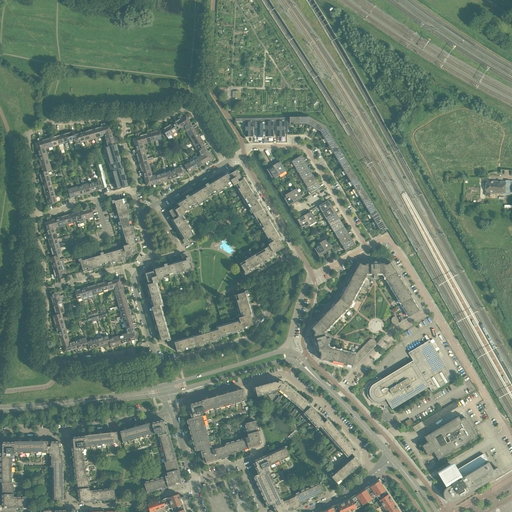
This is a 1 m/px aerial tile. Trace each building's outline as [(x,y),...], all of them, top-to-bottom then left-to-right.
[(268,0),(295,41),(321,81),(341,113),(353,132),(354,131),(342,112),(322,80),(296,40),(270,0),(261,0),(262,2),(290,44),(316,84),(336,116),(348,135),(349,135),(337,116),(316,84),(291,44),(263,1),(262,0),(268,0)] [(312,0),(320,12),(329,26),(337,40),(345,54),(353,67),(361,82),(369,96),(376,110),(384,124),(414,180),(415,180),(385,124),(377,109),(369,95),(362,81),(354,67),(346,53),(338,39),(329,25),(321,11),(314,0),(305,0),(306,2),(315,15),(323,29),(331,43),(339,57),(347,71),(355,85),(363,99),(371,113),(378,127),(393,155),(409,183),(410,183),(379,127),(372,113),(364,98),(356,84),(348,70),(340,56),(332,42),(324,29),(315,15),(307,1),(306,0),(312,0)] [(179,116),(186,126),(190,123),(186,116),(184,118),(182,115),(179,116)] [(181,129),(184,128),(183,127),(186,126),(179,116),(178,117),(178,119),(180,118),(180,119),(177,121),(181,129)] [(299,128),(299,117),(287,118),(287,120),(287,128),(289,128),(289,125),(290,125),(293,125),(295,125),(296,128),(299,128)] [(307,125),(309,117),(299,117),(299,128),(303,128),(303,124),(307,124),(307,125)] [(312,131),(317,122),(309,117),(307,125),(307,124),(310,126),(309,129),(312,131)] [(177,132),(181,129),(177,121),(172,124),(177,132)] [(320,132),(325,126),(317,122),(312,131),(315,132),(317,130),(320,132)] [(105,123),(103,124),(106,135),(112,134),(110,126),(106,127),(105,123)] [(184,128),(186,132),(197,126),(196,124),(192,126),(190,123),(186,126),(183,127),(184,128)] [(277,123),(277,137),(285,137),(284,123),(277,123)] [(172,135),(173,134),(177,132),(172,124),(167,127),(172,135)] [(186,132),(189,137),(197,132),(195,128),(196,128),(196,129),(198,128),(197,126),(186,132)] [(321,140),(330,135),(325,126),(320,132),(322,135),(320,137),(321,140)] [(174,136),(173,134),(172,135),(167,127),(162,130),(167,138),(171,135),(172,138),(174,136)] [(99,128),(93,129),(96,138),(97,138),(101,137),(99,128)] [(93,129),(88,131),(91,140),(95,138),(96,141),(98,140),(97,138),(96,138),(93,129)] [(159,130),(154,132),(156,141),(157,140),(164,138),(160,132),(159,130)] [(74,131),(72,132),(73,135),(74,141),(75,144),(76,144),(77,146),(75,147),(76,150),(78,149),(78,148),(79,148),(80,147),(80,146),(80,145),(81,145),(80,143),(78,134),(75,135),(74,131)] [(83,132),(78,134),(80,143),(84,141),(85,144),(87,143),(87,141),(85,141),(83,132)] [(154,132),(148,133),(151,142),(155,141),(156,144),(158,143),(157,140),(156,141),(154,132)] [(187,143),(187,144),(200,137),(197,132),(189,137),(191,141),(187,143)] [(140,133),(137,134),(141,144),(143,144),(146,144),(143,135),(139,136),(139,135),(140,135),(140,133)] [(61,135),(56,136),(59,145),(59,148),(63,147),(66,146),(65,143),(64,144),(61,135)] [(327,144),(334,140),(330,135),(321,140),(322,140),(323,143),(326,142),(327,144)] [(193,143),(195,146),(203,141),(200,137),(187,144),(188,145),(193,143)] [(42,138),(40,138),(43,150),(45,149),(48,148),(45,139),(41,140),(42,139),(42,138)] [(51,138),(45,139),(48,148),(52,147),(53,150),(55,149),(54,146),(53,147),(51,138)] [(117,138),(105,141),(107,146),(107,147),(116,144),(115,141),(118,140),(117,138)] [(328,151),(337,145),(334,140),(327,144),(328,144),(329,145),(326,148),(328,151)] [(195,146),(198,151),(208,145),(207,143),(205,143),(206,145),(205,145),(203,141),(195,146)] [(107,147),(104,147),(109,163),(109,164),(110,167),(111,170),(112,174),(115,184),(116,189),(124,187),(125,187),(128,186),(123,167),(121,162),(120,157),(118,152),(117,146),(116,145),(116,144),(107,147)] [(132,151),(133,153),(145,150),(143,144),(141,144),(135,146),(136,150),(132,151)] [(198,151),(201,156),(203,155),(208,152),(206,149),(209,147),(208,145),(198,151)] [(334,155),(340,151),(337,145),(328,151),(330,154),(333,153),(334,154),(334,155)] [(35,155),(35,158),(47,154),(45,149),(43,150),(37,151),(38,154),(35,155)] [(334,162),(343,156),(340,151),(334,155),(335,156),(333,159),(334,161),(334,162)] [(208,152),(203,155),(209,165),(211,163),(209,160),(212,158),(208,152)] [(201,156),(198,157),(203,165),(207,163),(207,164),(206,164),(207,166),(209,165),(203,155),(201,156)] [(290,160),(295,168),(305,162),(301,156),(295,159),(295,158),(290,160)] [(340,165),(347,162),(343,156),(334,162),(335,162),(336,164),(339,163),(340,165)] [(198,157),(193,160),(198,168),(203,165),(198,157)] [(139,163),(140,168),(149,165),(148,161),(151,160),(150,158),(147,159),(148,160),(139,163)] [(186,161),(188,163),(189,163),(194,171),(198,168),(193,160),(193,158),(189,161),(188,160),(186,161)] [(279,162),(273,166),(279,175),(286,171),(280,161),(279,162)] [(295,168),(299,174),(309,168),(305,162),(295,168)] [(341,172),(350,167),(347,162),(340,165),(340,166),(341,165),(342,167),(339,169),(341,172)] [(41,167),(42,172),(42,173),(48,171),(51,170),(50,166),(53,165),(52,163),(49,164),(50,165),(41,167)] [(189,163),(188,163),(184,166),(189,174),(194,171),(189,163)] [(138,172),(139,174),(151,171),(149,165),(140,168),(141,172),(140,172),(140,171),(138,172)] [(174,167),(175,169),(176,169),(178,178),(184,176),(183,175),(187,173),(182,165),(179,166),(180,168),(177,169),(176,166),(174,167)] [(279,175),(273,166),(269,168),(267,169),(266,169),(271,178),(273,177),(274,178),(279,175)] [(347,176),(353,172),(350,167),(341,172),(341,173),(341,172),(343,175),(346,174),(347,176)] [(299,174),(303,181),(313,175),(309,168),(299,174)] [(163,170),(164,172),(165,172),(168,181),(173,179),(170,171),(166,172),(166,169),(163,170)] [(236,170),(230,174),(228,176),(226,172),(177,202),(179,205),(169,211),(174,220),(171,222),(184,243),(185,242),(184,241),(202,231),(197,224),(228,205),(253,246),(235,257),(245,274),(244,274),(245,275),(276,257),(274,253),(283,248),(279,241),(279,240),(278,239),(281,237),(280,235),(246,178),(242,180),(236,170)] [(347,183),(356,178),(353,172),(347,176),(348,178),(346,180),(347,183)] [(40,179),(42,184),(51,181),(50,177),(52,176),(52,174),(49,175),(49,176),(40,179)] [(303,181),(307,187),(316,181),(314,178),(313,175),(303,181)] [(150,177),(144,178),(147,186),(150,185),(151,189),(153,188),(150,177)] [(353,187),(360,183),(356,178),(347,183),(348,183),(349,186),(352,185),(353,187)] [(92,180),(93,182),(94,182),(96,191),(102,189),(99,180),(95,182),(94,179),(92,180)] [(81,183),(82,185),(83,185),(86,194),(91,192),(88,184),(88,181),(84,182),(81,183)] [(316,181),(307,187),(311,194),(321,188),(318,184),(316,181)] [(504,205),(508,205),(511,204),(511,193),(509,193),(511,193),(511,181),(511,182),(494,181),(494,182),(487,181),(486,192),(486,196),(490,196),(490,193),(505,194),(505,195),(505,200),(504,205)] [(354,194),(363,189),(360,183),(353,187),(354,187),(355,189),(352,191),(354,194)] [(43,189),(45,194),(54,192),(53,188),(55,187),(55,185),(52,185),(52,186),(43,189)] [(71,186),(72,188),(73,188),(75,197),(81,195),(78,187),(74,188),(73,185),(71,186)] [(296,189),(289,193),(295,202),(299,200),(302,199),(300,196),(299,193),(296,189)] [(360,198),(366,194),(363,189),(354,194),(356,197),(359,196),(360,198)] [(295,202),(289,193),(285,195),(286,197),(284,198),(289,206),(295,202)] [(360,205),(369,199),(366,194),(360,198),(361,199),(359,202),(360,204),(360,205)] [(55,197),(47,200),(48,205),(57,202),(56,198),(58,197),(58,195),(55,196),(55,197)] [(114,201),(116,207),(127,204),(125,198),(114,201)] [(366,208),(366,209),(373,205),(369,199),(360,205),(361,205),(362,208),(365,207),(366,208)] [(318,206),(322,213),(332,207),(330,204),(328,200),(318,206)] [(116,215),(118,214),(118,212),(129,209),(127,204),(116,207),(117,211),(115,212),(116,215)] [(367,215),(367,216),(376,210),(373,205),(366,209),(367,209),(368,210),(365,212),(367,215)] [(322,213),(326,219),(336,213),(334,210),(332,207),(322,213)] [(118,214),(119,218),(130,215),(129,209),(118,212),(118,214)] [(86,210),(80,211),(83,220),(87,219),(88,221),(90,221),(89,218),(88,218),(86,210)] [(373,219),(379,215),(376,210),(367,216),(369,218),(372,217),(373,219)] [(80,211),(75,213),(78,221),(79,221),(80,224),(80,223),(83,223),(84,223),(83,220),(80,211)] [(310,212),(303,216),(309,226),(316,222),(310,212)] [(75,213),(70,214),(73,223),(77,222),(77,224),(80,224),(79,221),(78,221),(75,213)] [(326,219),(330,226),(340,220),(336,213),(326,219)] [(119,226),(121,225),(121,224),(132,220),(130,215),(119,218),(120,222),(118,223),(119,226)] [(373,226),(382,221),(379,215),(373,219),(373,220),(373,219),(374,221),(372,223),(374,226),(373,226)] [(65,216),(60,217),(62,226),(66,225),(67,227),(69,227),(69,224),(67,225),(65,216)] [(309,226),(303,216),(297,220),(302,228),(304,227),(305,228),(309,226)] [(48,218),(52,229),(54,228),(57,228),(54,219),(52,220),(50,220),(50,219),(51,219),(51,217),(48,218)] [(121,225),(122,229),(133,225),(132,220),(121,224),(121,225)] [(330,226),(334,232),(344,226),(342,223),(340,220),(330,226)] [(382,221),(373,226),(374,226),(375,229),(378,228),(379,230),(380,230),(381,233),(387,229),(382,221)] [(122,237),(124,236),(124,234),(135,231),(133,225),(122,229),(123,233),(121,234),(122,237)] [(334,232),(338,239),(347,233),(346,230),(344,226),(334,232)] [(44,235),(44,237),(56,234),(54,228),(52,229),(46,231),(47,231),(47,234),(44,235)] [(124,236),(126,240),(137,237),(135,231),(124,234),(124,236)] [(338,239),(342,245),(351,239),(350,236),(347,233),(338,239)] [(110,245),(112,252),(113,252),(116,263),(128,260),(127,256),(138,253),(135,243),(138,242),(137,237),(126,240),(126,241),(110,245)] [(326,239),(320,243),(326,253),(332,249),(326,239)] [(351,239),(342,245),(346,253),(350,250),(350,249),(355,245),(353,242),(351,239)] [(50,247),(51,252),(60,249),(60,248),(63,247),(62,243),(59,244),(50,247)] [(326,253),(320,243),(315,246),(316,247),(314,248),(319,257),(319,256),(326,253)] [(51,252),(53,257),(58,255),(58,256),(62,255),(61,250),(63,250),(63,247),(60,248),(60,249),(51,252)] [(100,253),(101,255),(102,255),(105,266),(116,263),(113,252),(112,252),(104,255),(103,252),(100,253)] [(101,255),(91,258),(95,269),(105,266),(102,255),(101,255)] [(196,289),(191,270),(189,265),(188,259),(189,259),(188,257),(157,267),(154,267),(155,271),(153,272),(145,274),(148,285),(146,285),(152,307),(150,308),(159,342),(169,339),(166,329),(169,328),(168,326),(165,326),(163,318),(165,317),(165,315),(162,315),(159,306),(162,305),(160,300),(196,289)] [(95,269),(91,258),(82,261),(81,259),(78,259),(79,262),(80,261),(83,273),(95,269)] [(51,263),(52,268),(61,266),(64,265),(63,261),(62,259),(60,259),(60,261),(51,263)] [(419,311),(396,272),(390,263),(387,265),(384,265),(384,264),(379,264),(371,264),(370,264),(365,264),(365,265),(363,265),(359,263),(340,299),(311,329),(314,331),(315,334),(314,334),(315,339),(316,339),(318,347),(317,347),(319,352),(320,352),(321,354),(320,358),(352,366),(353,365),(355,355),(330,348),(329,349),(327,342),(328,341),(331,340),(330,338),(327,339),(326,335),(325,336),(324,332),(325,331),(349,306),(366,276),(366,274),(373,274),(373,276),(374,275),(374,278),(375,278),(376,278),(376,275),(380,275),(380,274),(384,274),(384,275),(409,317),(419,311)] [(63,271),(54,274),(56,279),(64,277),(63,272),(66,271),(65,269),(62,270),(63,271)] [(110,290),(114,289),(113,287),(112,281),(108,282),(107,278),(105,279),(109,291),(110,290)] [(113,287),(114,289),(115,292),(124,289),(123,286),(122,285),(123,285),(124,286),(125,285),(125,283),(113,287)] [(95,297),(94,295),(93,295),(90,286),(85,288),(89,300),(93,298),(95,297)] [(84,301),(89,300),(85,288),(80,289),(83,298),(84,298),(84,300),(84,301)] [(82,301),(84,300),(84,298),(83,298),(80,289),(75,291),(77,300),(81,298),(82,301)] [(216,301),(223,326),(221,327),(217,328),(218,330),(209,333),(208,330),(205,331),(206,333),(198,336),(197,333),(194,334),(195,337),(187,339),(186,337),(184,337),(184,340),(177,342),(174,343),(177,352),(221,339),(221,337),(243,331),(242,329),(254,325),(251,315),(254,314),(247,291),(246,291),(246,292),(224,299),(216,301)] [(50,294),(51,300),(60,297),(60,296),(59,292),(50,294)] [(51,300),(53,305),(62,302),(61,298),(63,297),(63,295),(60,296),(60,297),(51,300)] [(54,310),(56,315),(61,314),(65,313),(64,309),(66,308),(66,306),(63,306),(63,307),(54,310)] [(54,321),(56,327),(64,324),(63,320),(66,319),(65,317),(63,318),(63,319),(54,321)] [(137,327),(137,325),(125,328),(126,330),(127,333),(129,333),(134,331),(134,328),(137,327)] [(57,332),(59,337),(67,334),(66,330),(69,330),(68,327),(66,328),(66,329),(57,332)] [(100,335),(101,337),(102,337),(105,346),(110,344),(108,339),(109,339),(107,333),(105,332),(102,333),(102,334),(100,335)] [(130,345),(132,344),(129,333),(127,333),(124,334),(127,343),(129,342),(131,342),(131,343),(130,343),(130,345)] [(112,335),(112,338),(113,337),(116,346),(121,345),(119,336),(115,337),(114,334),(112,335)] [(90,338),(91,340),(92,340),(94,349),(99,347),(97,338),(96,336),(92,337),(90,338)] [(369,340),(355,355),(353,365),(356,365),(375,346),(375,345),(376,344),(376,343),(376,342),(375,341),(375,340),(374,340),(373,339),(372,339),(371,339),(370,339),(369,340)] [(429,387),(430,389),(431,391),(432,391),(432,392),(434,390),(435,390),(437,389),(440,387),(445,384),(448,382),(450,381),(452,380),(452,379),(453,379),(449,373),(450,373),(447,369),(446,368),(444,364),(440,358),(437,353),(437,354),(437,353),(436,351),(439,350),(433,339),(430,341),(429,340),(427,342),(426,342),(424,343),(421,345),(419,346),(419,347),(418,347),(416,348),(417,348),(413,350),(411,351),(409,352),(409,353),(408,353),(409,353),(408,353),(410,355),(410,356),(413,361),(412,361),(381,379),(380,377),(377,379),(375,381),(375,380),(375,381),(373,382),(372,382),(370,384),(368,386),(368,387),(367,389),(367,390),(367,392),(367,393),(367,395),(367,396),(368,398),(368,399),(369,399),(370,400),(370,401),(371,401),(372,402),(373,403),(375,404),(376,404),(378,404),(379,405),(379,404),(381,405),(382,405),(384,406),(384,407),(387,408),(388,404),(392,409),(428,387),(429,387)] [(58,346),(59,348),(70,345),(70,342),(69,340),(60,342),(61,345),(61,346),(60,347),(60,345),(58,346)] [(73,341),(70,342),(70,345),(72,350),(75,349),(76,353),(78,352),(75,341),(73,341)] [(278,391),(294,404),(302,411),(308,403),(284,384),(281,383),(281,381),(278,381),(278,383),(275,382),(255,388),(257,398),(268,395),(267,393),(278,391)] [(191,416),(191,418),(186,420),(188,425),(186,426),(187,428),(188,427),(191,436),(189,436),(190,438),(191,438),(193,446),(192,447),(193,448),(194,448),(195,452),(200,450),(201,452),(202,458),(204,457),(206,463),(218,460),(220,459),(228,457),(228,454),(231,454),(232,456),(233,455),(235,455),(234,453),(242,451),(242,453),(245,452),(245,450),(248,449),(260,446),(258,440),(260,439),(258,431),(257,428),(260,427),(259,424),(256,425),(255,421),(252,422),(244,424),(247,434),(248,437),(245,438),(224,444),(225,446),(222,447),(217,448),(215,449),(212,449),(211,447),(202,416),(203,416),(202,413),(204,412),(207,411),(246,400),(243,388),(239,390),(238,388),(236,388),(236,390),(228,393),(228,391),(226,391),(225,391),(226,393),(218,396),(217,393),(215,394),(216,396),(207,399),(207,396),(205,397),(205,399),(203,400),(201,400),(201,401),(190,404),(191,410),(189,411),(191,416)] [(217,448),(222,447),(215,420),(246,411),(247,411),(249,411),(246,400),(207,411),(204,412),(202,413),(203,416),(202,416),(211,447),(212,449),(215,449),(217,448)] [(438,412),(422,421),(417,424),(420,430),(458,406),(455,401),(438,412)] [(303,413),(307,417),(314,411),(310,407),(303,413)] [(307,417),(310,421),(317,415),(314,411),(307,417)] [(310,421),(313,425),(320,419),(317,415),(310,421)] [(458,416),(435,431),(424,437),(427,442),(422,446),(427,455),(433,452),(438,460),(477,437),(465,417),(460,420),(458,416)] [(313,425),(317,429),(324,423),(320,419),(313,425)] [(410,419),(406,421),(404,422),(408,428),(413,424),(410,419)] [(164,462),(167,473),(167,475),(165,476),(144,482),(144,483),(147,493),(151,492),(151,494),(154,493),(154,491),(161,489),(162,491),(165,491),(164,488),(168,487),(176,485),(175,483),(181,481),(178,470),(175,460),(176,459),(169,433),(167,425),(165,426),(163,420),(151,423),(151,422),(149,423),(147,423),(146,421),(144,422),(145,424),(137,426),(136,424),(134,425),(134,427),(126,429),(126,427),(123,428),(124,430),(120,431),(123,443),(152,435),(154,434),(157,433),(158,436),(165,462),(164,462)] [(320,426),(323,430),(330,424),(327,420),(324,423),(317,429),(320,426)] [(323,430),(327,434),(334,428),(330,424),(323,430)] [(327,434),(330,438),(337,432),(334,428),(327,434)] [(101,431),(100,431),(99,431),(99,433),(91,435),(91,432),(88,433),(88,435),(87,435),(84,435),(84,436),(72,437),(73,443),(71,444),(72,452),(75,479),(76,479),(78,489),(77,489),(79,501),(85,501),(85,503),(93,502),(97,501),(97,504),(101,503),(100,501),(108,500),(108,502),(111,502),(111,500),(115,499),(114,488),(92,490),(89,491),(89,488),(88,477),(86,477),(83,451),(83,448),(86,447),(89,447),(118,444),(117,431),(112,432),(112,430),(110,430),(110,432),(102,433),(101,431)] [(330,438),(333,442),(340,436),(337,432),(330,438)] [(152,435),(123,443),(126,453),(127,452),(128,452),(150,446),(154,461),(154,462),(155,465),(164,462),(165,462),(158,436),(157,433),(154,434),(152,435)] [(333,442),(336,445),(343,439),(340,436),(333,442)] [(2,494),(2,495),(2,506),(8,506),(8,508),(16,508),(17,508),(20,508),(20,511),(23,511),(23,508),(27,508),(27,498),(27,497),(16,497),(13,497),(13,494),(13,483),(12,483),(12,456),(12,453),(14,453),(17,453),(20,453),(47,453),(50,453),(50,456),(50,467),(52,467),(52,499),(64,499),(63,466),(62,466),(62,462),(64,462),(64,460),(62,460),(62,456),(61,456),(61,447),(59,448),(59,441),(47,442),(47,441),(43,441),(42,439),(40,439),(40,441),(32,441),(32,439),(29,439),(29,441),(21,441),(21,439),(19,439),(19,441),(17,441),(14,441),(14,442),(2,442),(2,448),(0,448),(0,449),(0,456),(0,484),(2,484),(2,494)] [(336,445),(340,449),(347,443),(343,439),(336,445)] [(347,443),(340,449),(345,455),(347,457),(351,453),(354,457),(354,458),(350,461),(347,464),(343,467),(339,470),(335,474),(331,477),(337,484),(338,484),(361,464),(355,457),(359,454),(355,449),(354,451),(352,449),(347,443)] [(119,454),(118,444),(89,447),(86,447),(83,448),(83,451),(86,477),(88,477),(97,476),(95,457),(117,454),(119,454)] [(263,502),(264,504),(265,503),(267,506),(272,504),(275,511),(277,510),(277,511),(288,511),(291,511),(293,510),(294,509),(295,508),(295,509),(302,506),(301,503),(308,500),(309,502),(312,501),(311,499),(317,496),(318,498),(321,496),(320,494),(324,493),(319,482),(294,494),(295,496),(288,499),(286,500),(283,502),(282,499),(268,470),(267,467),(270,466),(290,457),(285,446),(254,461),(256,466),(254,467),(258,474),(253,476),(255,482),(254,482),(255,484),(256,484),(260,492),(259,492),(259,494),(261,493),(264,501),(263,502)] [(23,464),(47,464),(47,453),(20,453),(17,453),(14,453),(12,453),(12,456),(12,483),(13,483),(23,483),(23,464)] [(497,467),(493,470),(488,462),(485,464),(484,463),(487,460),(483,454),(457,470),(453,463),(452,462),(436,472),(437,473),(446,488),(445,488),(445,489),(444,490),(444,491),(443,491),(443,492),(443,493),(443,494),(443,495),(443,496),(443,497),(444,498),(445,499),(445,500),(446,500),(447,501),(448,502),(449,502),(450,502),(451,502),(452,502),(453,502),(454,502),(455,502),(456,501),(501,474),(497,467)] [(295,496),(294,494),(292,495),(281,472),(293,467),(294,466),(290,457),(270,466),(267,467),(268,470),(282,499),(283,502),(286,500),(288,499),(295,496)] [(399,511),(394,503),(379,481),(370,487),(368,488),(365,490),(352,499),(338,505),(322,511),(349,511),(351,511),(357,509),(367,502),(374,498),(376,496),(385,509),(384,510),(385,510),(386,511),(399,511)] [(184,511),(183,507),(178,494),(168,497),(147,505),(149,511),(160,511),(171,508),(172,511),(184,511)] [(373,511),(381,511),(385,510),(384,510),(385,509),(376,496),(374,498),(367,502),(373,511)]
